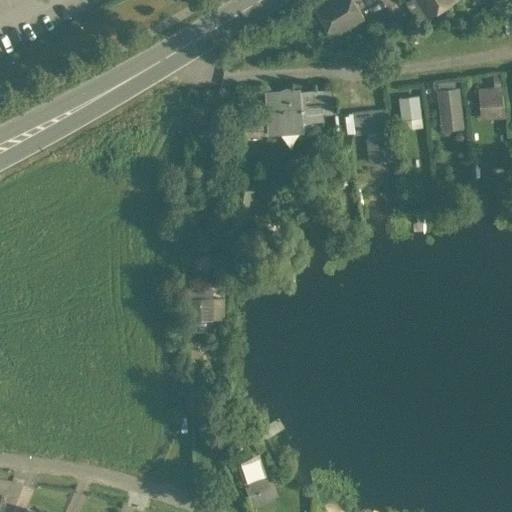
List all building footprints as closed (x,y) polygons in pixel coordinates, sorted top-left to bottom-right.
[(353,0),(327,0),(315,8),(332,36),(364,17),(353,0)] [(415,0),(426,17),(454,0),(415,0)] [(436,85),(439,127),(462,126),(460,84),(436,85)] [(502,84),(479,86),(482,117),(505,115),(502,84)] [(299,91),(266,93),(267,118),(268,118),(269,132),(302,129),(301,111),(304,111),(303,108),(300,109),(299,91)] [(419,95),(399,97),(402,128),(422,126),(419,95)] [(385,108),(374,109),(376,131),(388,130),(385,108)] [(374,109),(362,111),(365,132),(376,131),(374,109)] [(362,111),(351,112),(353,134),(365,132),(362,111)] [(390,135),(367,138),(370,162),(393,159),(390,135)] [(189,298),(190,320),(214,319),(213,297),(189,298)] [(253,507),(275,500),(266,475),(244,482),(253,507)]
